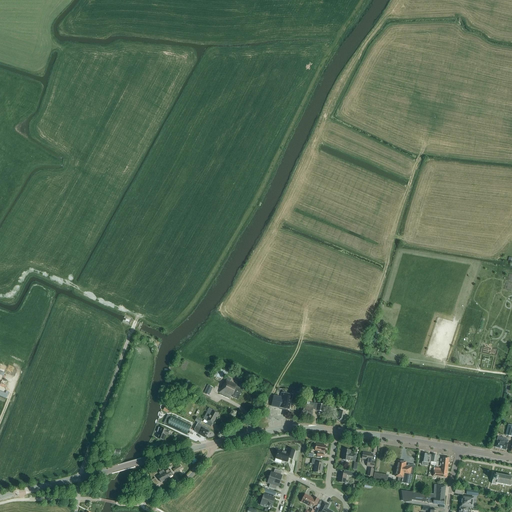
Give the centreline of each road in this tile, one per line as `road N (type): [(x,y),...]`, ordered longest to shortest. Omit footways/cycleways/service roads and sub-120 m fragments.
road 1 (secondary): [(0,497),(214,443)]
road 2 (track): [(80,477),(131,329)]
road 3 (secondary): [(336,430),(460,449)]
road 4 (secondary): [(214,443),(287,427),(336,430)]
